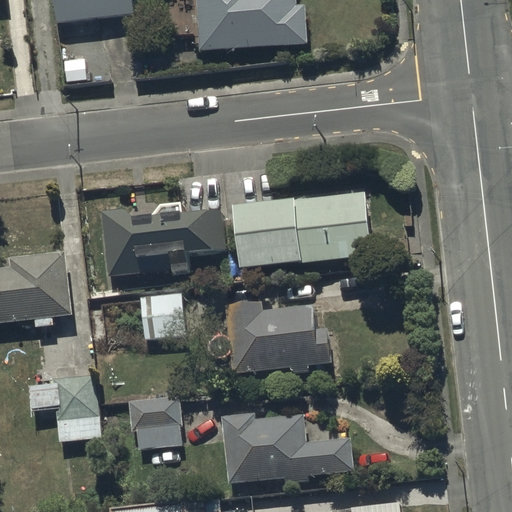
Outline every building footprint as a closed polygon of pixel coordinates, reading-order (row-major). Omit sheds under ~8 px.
[(136,0),(58,0),(60,25),(138,18),(136,0)] [(202,0),(204,51),(311,47),(310,7),(300,7),(300,0),(202,0)] [(279,192),(280,204),(278,205),(237,208),(242,272),(372,258),(367,201),(366,184),(279,192)] [(224,253),(220,213),(183,215),(183,206),(162,207),(152,218),(133,219),(125,211),(102,213),(107,277),(172,271),(172,274),(189,273),(188,256),(224,253)] [(0,324),(35,321),(36,329),(54,327),(53,318),(72,316),(65,255),(10,261),(11,269),(0,270),(0,324)] [(187,294),(140,299),(144,340),(191,335),(187,294)] [(233,376),(291,370),(291,375),(310,373),(309,369),(330,367),(327,330),(314,331),(312,308),(262,313),(261,304),(226,308),(233,376)] [(32,419),(57,416),(60,444),(101,440),(94,376),(53,381),(54,385),(29,388),(32,419)] [(182,447),(178,398),(129,401),(131,432),(137,432),(138,450),(182,447)] [(260,417),(227,419),(233,485),(358,475),(355,440),(311,444),(309,417),(260,421),(260,417)]
